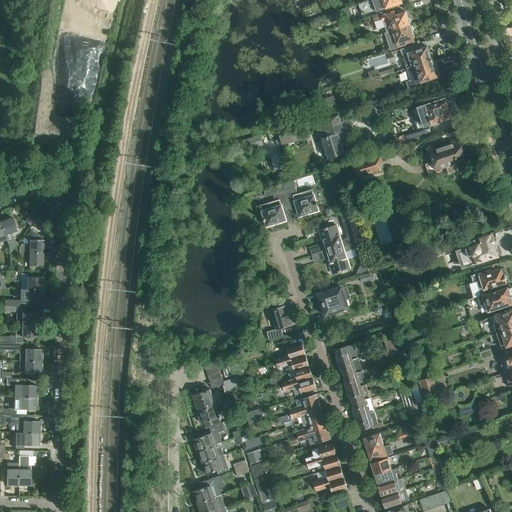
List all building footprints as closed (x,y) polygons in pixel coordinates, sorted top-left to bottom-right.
[(368,0),(358,4),(362,15),(371,12),(372,15),(376,13),(382,11),(381,10),(393,6),(403,3),(401,0),(368,0)] [(386,14),(381,15),(382,19),(385,27),(387,33),(410,25),(409,24),(410,22),(410,19),(408,18),(406,12),(395,15),(394,11),(390,12),(386,14)] [(387,33),(385,33),(391,50),(405,46),(415,42),(413,38),(414,38),(412,32),(413,30),(412,27),(410,26),(410,25),(387,33)] [(416,44),(400,50),(406,68),(432,60),(432,59),(433,58),(432,53),(430,53),(426,41),(416,44)] [(432,60),(406,68),(410,81),(407,82),(408,88),(420,85),(419,83),(428,80),(430,79),(438,77),(434,67),(436,66),(434,61),(432,61),(432,60)] [(415,109),(410,111),(416,128),(421,127),(424,126),(424,127),(451,118),(448,107),(449,105),(448,101),(445,100),(445,98),(418,108),(415,109)] [(339,115),(329,118),(316,122),(321,138),(322,138),(328,159),(345,154),(340,138),(351,134),(346,120),(341,122),(339,115)] [(301,121),(277,129),(282,145),(306,138),(301,121)] [(408,142),(432,135),(430,128),(406,135),(408,142)] [(244,151),(264,145),(260,135),(240,141),(244,151)] [(406,135),(397,138),(399,145),(408,142),(406,135)] [(448,174),(454,172),(458,171),(455,164),(466,161),(462,149),(465,149),(462,141),(460,142),(459,141),(433,150),(432,147),(427,149),(427,152),(428,156),(431,155),(433,162),(425,164),(428,173),(435,171),(437,177),(448,173),(448,174)] [(354,165),(358,177),(381,170),(379,163),(382,162),(381,156),(376,158),(375,156),(365,159),(365,161),(354,165)] [(294,181),(282,184),(284,191),(289,206),(296,204),(297,208),(299,216),(310,213),(312,214),(320,211),(317,202),(316,203),(312,189),(298,194),(296,187),(294,181)] [(275,201),(261,205),(265,219),(263,219),(266,228),(275,225),(275,224),(286,220),(282,209),(289,206),(284,191),(282,184),(276,186),(278,193),(273,194),(275,201)] [(33,223),(39,212),(33,209),(27,220),(33,223)] [(347,211),(341,214),(343,221),(350,219),(347,211)] [(12,217),(0,222),(6,240),(8,244),(9,244),(10,253),(18,242),(15,241),(13,234),(12,235),(11,233),(17,230),(12,217)] [(324,239),(324,240),(328,251),(357,242),(354,235),(344,239),(344,241),(341,241),(337,226),(328,228),(328,227),(325,228),(319,230),(321,237),(324,239)] [(25,238),(29,241),(29,246),(26,246),(22,243),(19,247),(19,252),(43,252),(44,240),(43,240),(43,236),(40,236),(31,230),(25,238)] [(491,234),(480,238),(481,242),(478,243),(479,244),(466,249),(471,265),(498,256),(491,234)] [(328,251),(331,262),(332,264),(330,266),(332,273),(338,272),(339,272),(341,271),(341,270),(349,268),(345,252),(358,248),(357,242),(328,251)] [(43,265),(43,252),(19,252),(19,257),(27,257),(27,255),(29,255),(29,265),(43,265)] [(477,282),(482,295),(487,293),(486,289),(506,283),(502,268),(496,270),(495,266),(492,267),(491,265),(474,270),(475,274),(471,275),(473,283),(477,282)] [(29,274),(21,273),(21,274),(21,289),(42,289),(43,277),(28,277),(28,274),(29,274)] [(371,273),(360,276),(362,282),(372,279),(371,273)] [(351,299),(346,284),(341,285),(331,288),(332,290),(319,294),(320,296),(318,297),(319,302),(321,302),(323,308),(321,309),(323,314),(325,314),(326,316),(339,311),(339,313),(347,310),(347,309),(348,308),(346,300),(351,299)] [(482,295),(478,296),(478,298),(481,306),(483,306),(485,312),(486,312),(499,308),(509,304),(511,304),(511,301),(509,297),(511,297),(511,295),(511,294),(511,289),(511,288),(508,288),(508,287),(501,289),(487,293),(482,295)] [(3,306),(3,307),(4,307),(24,307),(24,301),(42,301),(42,289),(21,289),(20,300),(12,301),(4,301),(4,306),(3,306)] [(271,309),(276,329),(267,332),(269,340),(283,336),(281,328),(293,325),(291,320),(295,319),(294,315),(293,315),(292,312),(293,312),(292,308),(288,309),(287,305),(271,309)] [(4,307),(4,312),(16,312),(16,324),(38,325),(38,313),(28,313),(25,313),(24,313),(24,307),(4,307)] [(511,309),(491,317),(496,332),(511,326),(511,309)] [(38,325),(16,324),(15,336),(10,336),(10,337),(0,336),(0,342),(23,343),(23,337),(37,337),(38,325)] [(511,326),(496,332),(500,343),(503,342),(504,347),(511,344),(511,326)] [(401,353),(407,352),(402,336),(396,338),(401,353)] [(395,355),(401,353),(396,338),(390,340),(395,355)] [(390,340),(384,342),(389,357),(395,355),(390,340)] [(23,343),(0,342),(0,350),(15,350),(16,353),(20,353),(19,361),(41,361),(41,349),(22,349),(23,343)] [(276,364),(306,354),(302,343),(287,348),(289,354),(275,358),(276,364)] [(358,358),(354,344),(348,346),(336,350),(338,356),(337,356),(339,364),(358,358)] [(309,366),(306,354),(276,364),(278,368),(292,364),(294,370),(309,366)] [(511,355),(502,359),(500,360),(502,366),(504,373),(511,370),(511,355)] [(358,358),(339,364),(341,371),(343,370),(345,377),(356,373),(363,371),(358,358)] [(0,378),(10,378),(12,378),(12,372),(1,372),(1,360),(0,359),(0,378)] [(218,366),(217,360),(204,364),(206,370),(218,366)] [(41,361),(19,361),(19,372),(40,373),(41,361)] [(241,362),(222,368),(225,377),(244,371),(241,362)] [(208,376),(220,372),(218,366),(206,370),(208,376)] [(309,366),(294,370),(288,372),(290,379),(282,381),(284,387),(313,377),(309,366)] [(345,383),(348,391),(367,385),(363,371),(356,373),(345,377),(346,383),(345,383)] [(220,372),(208,376),(210,382),(222,378),(220,372)] [(424,399),(439,394),(433,376),(419,381),(424,399)] [(238,377),(223,382),(224,383),(224,385),(226,390),(227,392),(241,387),(239,379),(238,377)] [(316,389),(313,377),(284,387),(285,391),(294,389),(295,395),(316,389)] [(7,378),(6,384),(15,384),(14,397),(36,397),(36,385),(26,385),(26,379),(12,379),(10,378),(7,378)] [(222,378),(210,382),(212,388),(217,387),(224,385),(224,383),(223,382),(222,378)] [(371,398),(367,385),(348,391),(350,397),(351,397),(353,404),(371,398)] [(423,402),(418,387),(412,389),(417,404),(423,402)] [(210,389),(209,389),(193,395),(194,400),(195,400),(199,412),(216,406),(210,389)] [(406,391),(411,406),(417,404),(412,389),(406,391)] [(405,408),(411,406),(406,391),(400,393),(403,402),(401,403),(402,406),(404,405),(405,408)] [(230,395),(232,402),(239,400),(237,393),(230,395)] [(297,407),(290,409),(291,414),(306,409),(320,405),(317,394),(295,400),(297,407)] [(0,408),(0,413),(16,415),(16,408),(35,409),(36,397),(14,397),(14,408),(9,408),(8,409),(0,408)] [(369,413),(374,411),(375,411),(371,398),(353,404),(355,409),(353,410),(356,417),(369,413)] [(233,405),(234,410),(237,411),(240,411),(242,410),(244,409),(245,408),(247,404),(246,401),(244,399),(241,400),(242,400),(234,403),(233,405)] [(324,416),(320,405),(306,409),(291,414),(293,419),(301,416),(303,423),(324,416)] [(215,419),(220,417),(216,406),(199,412),(203,423),(202,423),(204,423),(205,422),(212,420),(215,419)] [(261,408),(258,409),(239,415),(235,416),(237,425),(246,422),(245,421),(263,416),(261,408)] [(369,413),(356,417),(360,431),(373,426),(378,425),(374,411),(369,413)] [(5,417),(10,417),(10,425),(16,425),(16,432),(18,432),(19,432),(39,433),(39,421),(33,421),(34,415),(16,415),(0,413),(0,423),(4,424),(5,417)] [(327,427),(324,416),(303,423),(305,429),(297,432),(298,436),(327,427)] [(205,422),(204,423),(206,427),(209,426),(222,422),(220,417),(215,419),(212,420),(205,422)] [(203,436),(194,439),(194,440),(195,439),(198,450),(220,443),(222,442),(219,432),(226,429),(223,422),(222,422),(209,426),(212,433),(211,433),(203,436)] [(405,432),(397,434),(398,439),(407,436),(407,437),(415,435),(410,423),(403,425),(405,432)] [(331,439),(327,427),(298,436),(300,441),(309,439),(311,445),(331,439)] [(19,432),(18,449),(24,450),(24,445),(28,445),(38,445),(39,433),(19,432)] [(366,444),(367,450),(383,444),(380,433),(364,438),(364,439),(363,441),(364,443),(366,444)] [(250,439),(245,441),(247,449),(253,447),(250,439)] [(220,443),(198,450),(203,462),(224,455),(220,443)] [(333,443),(324,446),(312,449),(314,456),(308,458),(309,463),(322,459),(322,460),(337,455),(333,443)] [(433,443),(426,445),(430,456),(436,454),(433,443)] [(367,450),(369,455),(368,457),(369,459),(370,460),(371,461),(393,454),(390,445),(384,447),(383,444),(367,450)] [(18,451),(18,456),(19,456),(19,463),(19,485),(31,485),(31,465),(35,465),(35,456),(33,456),(33,451),(26,451),(20,451),(18,451)] [(460,452),(441,459),(444,468),(458,463),(456,458),(461,456),(460,452)] [(432,456),(432,457),(436,468),(442,466),(442,465),(438,454),(432,456)] [(224,455),(203,462),(206,474),(215,471),(217,470),(218,474),(229,470),(228,467),(224,455)] [(318,466),(319,472),(325,470),(326,471),(341,466),(337,455),(322,460),(322,459),(309,463),(311,468),(318,466)] [(372,464),(371,466),(372,469),(374,469),(375,474),(391,469),(390,465),(388,458),(381,460),(371,463),(372,464)] [(245,460),(238,462),(240,468),(247,466),(245,460)] [(263,462),(250,467),(254,480),(261,478),(264,476),(262,470),(265,468),(263,462)] [(19,485),(19,463),(7,463),(7,470),(7,485),(19,485)] [(240,468),(235,470),(237,476),(243,474),(250,472),(247,466),(240,468)] [(319,479),(313,481),(315,487),(329,482),(344,477),(341,466),(326,471),(325,470),(319,472),(317,473),(319,479)] [(436,468),(439,478),(445,477),(442,466),(436,468)] [(396,473),(400,472),(399,467),(391,469),(375,474),(376,478),(375,480),(376,483),(378,484),(379,486),(395,480),(398,479),(396,473)] [(203,488),(193,491),(194,492),(198,503),(217,496),(221,494),(219,488),(225,485),(221,474),(201,481),(203,488)] [(333,493),(346,489),(348,489),(344,477),(329,482),(315,487),(316,492),(318,491),(331,487),(333,493)] [(449,489),(448,485),(445,477),(439,478),(444,491),(447,490),(449,489)] [(254,480),(258,491),(261,491),(261,490),(264,489),(261,478),(254,480)] [(379,487),(378,488),(379,492),(381,492),(382,496),(406,489),(407,489),(403,478),(398,479),(395,480),(379,486),(379,487)] [(253,483),(241,487),(245,499),(257,495),(253,483)] [(407,494),(406,489),(382,496),(383,501),(382,502),(383,506),(385,506),(386,508),(402,503),(401,501),(408,499),(406,494),(407,494)] [(447,504),(452,501),(447,490),(444,491),(442,491),(447,504)] [(441,505),(447,504),(442,491),(437,493),(441,505)] [(436,507),(441,505),(437,493),(431,495),(436,507)] [(217,496),(198,503),(201,511),(208,511),(225,506),(221,494),(217,496)] [(430,509),(436,507),(431,495),(426,497),(430,509)] [(426,497),(420,500),(424,511),(430,509),(426,497)] [(276,499),(263,504),(265,511),(274,511),(279,510),(276,499)] [(308,500),(296,504),(296,505),(298,511),(302,511),(311,509),(310,508),(308,501),(308,500)]
